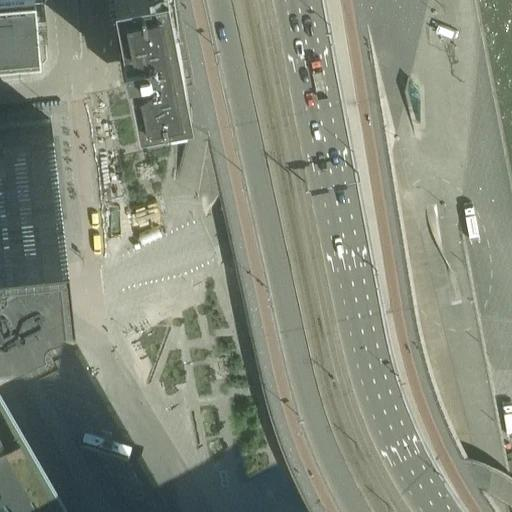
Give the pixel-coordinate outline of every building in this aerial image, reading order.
[(0,0),(0,62),(40,59),(34,0),(0,0)] [(109,0),(126,83),(193,70),(178,0),(109,0)] [(406,87),(415,138),(421,142),(419,90),(414,83),(408,77),(406,87)] [(0,124),(0,240),(45,219),(48,224),(67,215),(66,200),(59,133),(53,133),(51,120),(0,124)] [(408,333),(403,304),(375,137),(296,149),(235,202),(245,221),(257,245),(247,253),(256,291),(275,376),(277,384),(284,409),(293,434),(299,451),(307,468),(311,477),(317,489),(324,501),(383,490),(377,457),(417,449),(445,439),(441,430),(425,391),(418,372),(413,352),(408,333)] [(458,434),(445,439),(417,449),(377,457),(383,490),(324,501),(322,502),(326,507),(328,511),(511,511),(511,478),(502,433),(458,434)] [(0,511),(30,511),(0,459),(0,511)]
